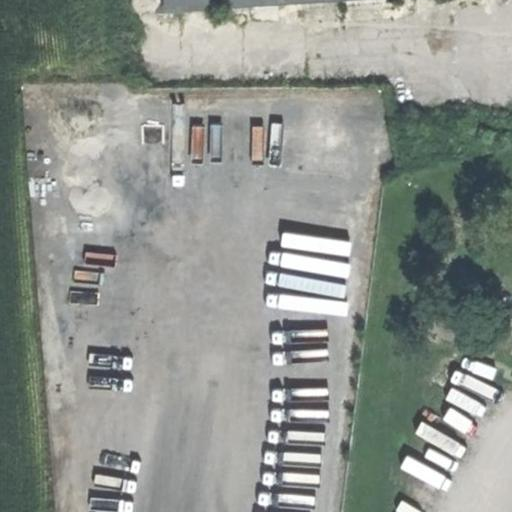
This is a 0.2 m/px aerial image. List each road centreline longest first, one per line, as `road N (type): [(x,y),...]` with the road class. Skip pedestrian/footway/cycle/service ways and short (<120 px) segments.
road 1 (unknown): [(131,511),(141,216)]
road 2 (unknown): [(321,511),(356,231)]
